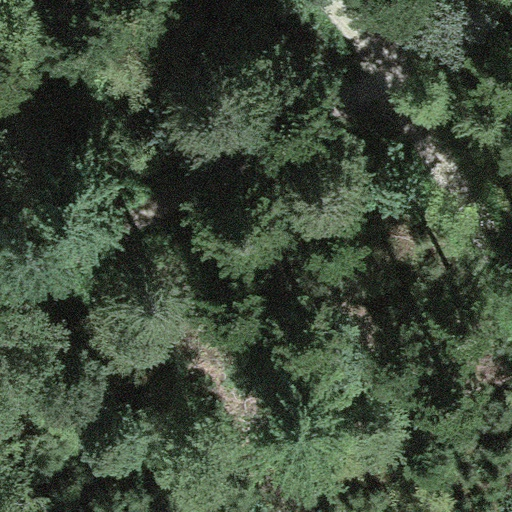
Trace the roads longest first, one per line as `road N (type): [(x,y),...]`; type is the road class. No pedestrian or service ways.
road 1 (track): [(485,0),(0,281)]
road 2 (track): [(511,297),(376,68),(313,0)]
